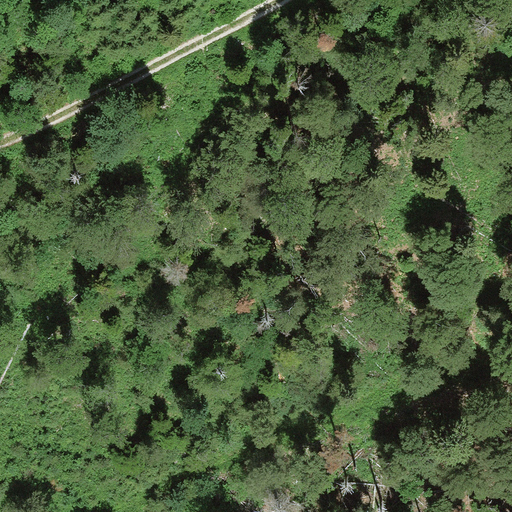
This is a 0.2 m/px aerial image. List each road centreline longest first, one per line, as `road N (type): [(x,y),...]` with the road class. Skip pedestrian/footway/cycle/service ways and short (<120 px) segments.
road 1 (track): [(113,511),(346,409),(511,359)]
road 2 (track): [(0,147),(283,0)]
